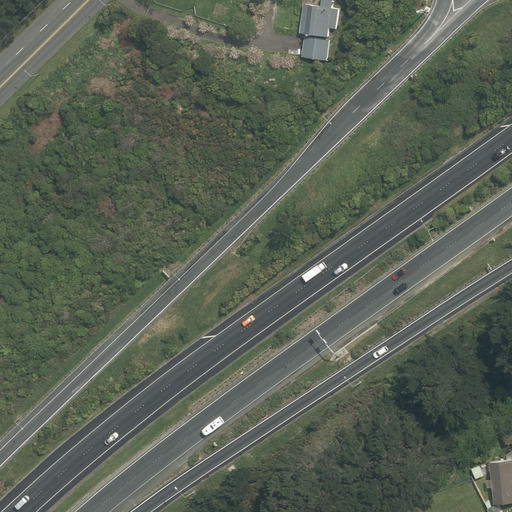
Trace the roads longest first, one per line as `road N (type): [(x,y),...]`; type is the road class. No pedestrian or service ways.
road 1 (motorway): [(18,511),(267,311),(511,136)]
road 2 (motorway): [(0,458),(399,68)]
road 3 (motorway): [(511,201),(92,511)]
road 4 (motorway): [(511,266),(138,511)]
road 5 (secondary): [(88,0),(0,82)]
